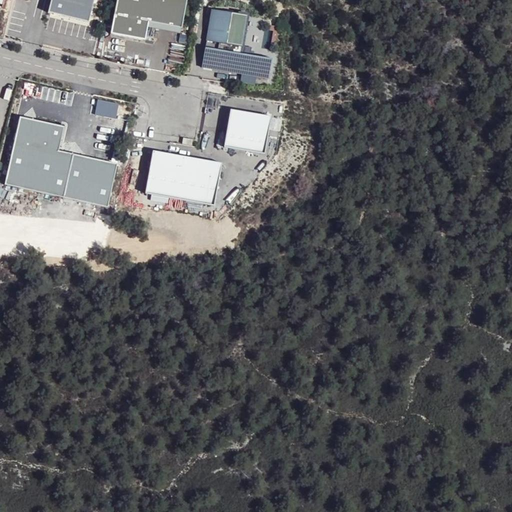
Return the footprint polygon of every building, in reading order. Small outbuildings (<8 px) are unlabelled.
[(185,0),(115,0),(107,43),(142,50),(145,32),(178,38),(185,0)] [(210,11),(200,68),(267,80),(270,61),(239,55),(246,17),(210,11)] [(267,28),(267,45),(276,46),(276,28),(267,28)] [(231,109),(225,146),(265,153),(271,116),(231,109)] [(18,116),(3,183),(61,197),(71,154),(56,151),(62,126),(18,116)] [(221,164),(153,151),(145,192),(213,205),(221,164)]
